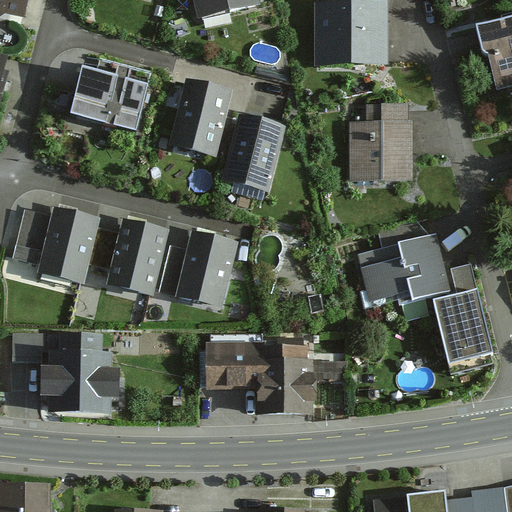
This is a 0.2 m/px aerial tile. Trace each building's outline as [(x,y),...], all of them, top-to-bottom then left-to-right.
[(25,0),(0,0),(0,9),(21,15),(25,0)] [(266,9),(263,0),(203,0),(209,23),(266,9)] [(393,9),(325,11),(326,71),(395,69),(393,9)] [(511,21),(476,30),(482,57),(488,56),(496,90),(511,85),(511,21)] [(95,77),(82,74),(71,120),(137,136),(152,74),(99,61),(95,77)] [(235,99),(194,90),(181,147),(222,157),(235,99)] [(287,136),(245,127),(232,184),(273,194),(287,136)] [(416,127),(358,128),(358,185),(416,185),(416,127)] [(93,226),(56,217),(42,274),(79,283),(93,226)] [(165,238),(127,228),(112,286),(150,296),(165,238)] [(448,296),(436,240),(357,257),(367,301),(397,294),(400,307),(448,296)] [(234,250),(194,241),(180,298),(220,307),(234,250)] [(479,295),(433,305),(449,370),(494,359),(479,295)] [(68,332),(67,348),(106,348),(106,333),(68,332)] [(267,349),(211,350),(212,389),(261,389),(261,418),(310,417),(310,369),(304,369),(304,354),(267,355),(267,349)] [(108,362),(53,361),(53,376),(45,376),(44,400),(53,400),(52,414),(107,415),(107,402),(114,402),(115,378),(108,377),(108,362)] [(506,511),(504,491),(475,495),(476,511),(506,511)] [(46,511),(47,493),(0,492),(0,511),(46,511)] [(444,511),(443,497),(376,505),(376,511),(444,511)]
